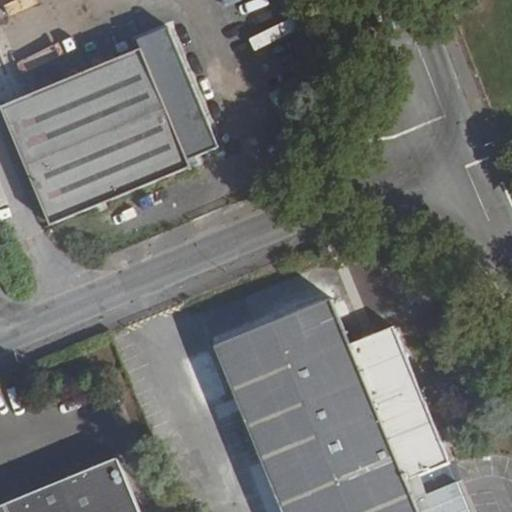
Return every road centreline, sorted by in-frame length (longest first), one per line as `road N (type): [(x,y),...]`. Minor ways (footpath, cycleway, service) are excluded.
road 1 (residential): [(0,342),(459,153)]
road 2 (unknown): [(130,288),(225,511)]
road 3 (unknown): [(74,311),(0,132)]
road 4 (tertiary): [(459,153),(401,0)]
